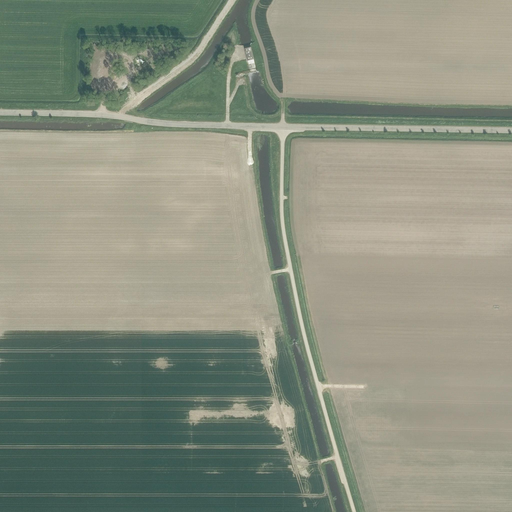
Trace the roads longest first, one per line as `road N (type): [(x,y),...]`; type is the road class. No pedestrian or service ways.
road 1 (unclassified): [(354,511),(285,238),(283,126)]
road 2 (tertiary): [(283,126),(0,112)]
road 3 (tertiary): [(511,130),(283,126)]
